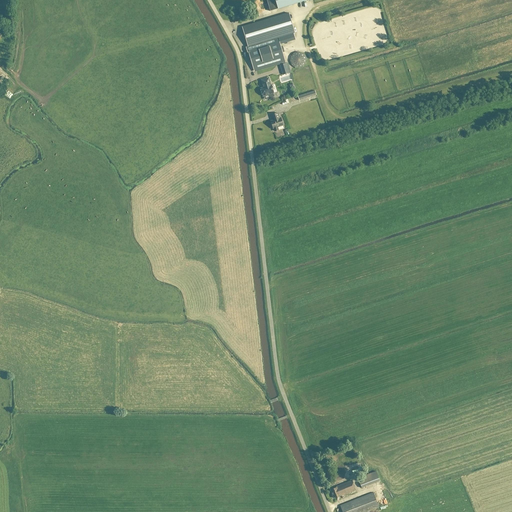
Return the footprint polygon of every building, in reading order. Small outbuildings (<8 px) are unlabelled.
[(257,12),(267,10),(265,0),(259,0),(254,1),(257,12)] [(266,0),(270,12),(278,9),(308,0),(266,0)] [(288,14),(242,27),(248,47),(290,35),(294,33),(288,14)] [(248,47),(246,48),(248,55),(250,54),(256,71),(285,62),(279,42),(291,38),(290,35),(248,47)] [(305,55),(293,54),(293,58),(291,58),(290,68),(304,68),(305,55)] [(263,88),(260,89),(263,96),(264,96),(268,95),(270,98),(274,97),(273,93),(271,85),(271,86),(268,78),(261,81),(263,88)] [(315,91),(297,96),(299,101),(316,95),(315,91)] [(270,122),(273,129),(274,131),(275,132),(277,131),(278,130),(277,128),(283,126),(280,118),(279,119),(277,114),(271,116),(273,121),(270,122)] [(363,487),(379,481),(376,473),(360,479),(363,487)] [(356,492),(352,481),(336,487),(336,488),(330,490),(333,499),(339,496),(339,497),(354,491),(355,492),(356,492)] [(342,511),(368,511),(379,508),(373,493),(340,506),(342,511)]
